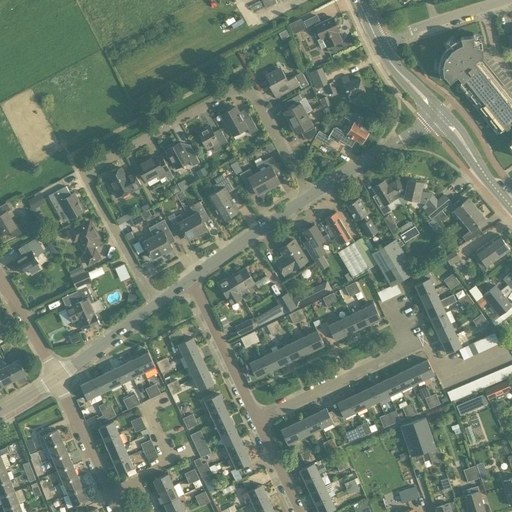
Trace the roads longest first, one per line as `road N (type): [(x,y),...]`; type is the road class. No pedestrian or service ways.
road 1 (residential): [(157,303),(89,185),(93,166),(237,89),(251,93),(307,197)]
road 2 (residential): [(392,299),(412,346),(257,420)]
road 3 (residential): [(257,420),(188,280)]
road 4 (residential): [(307,197),(439,115)]
road 5 (residential): [(188,280),(307,197)]
road 6 (residential): [(379,44),(508,0)]
road 7 (residential): [(106,494),(56,377)]
road 8 (residential): [(56,377),(157,303)]
